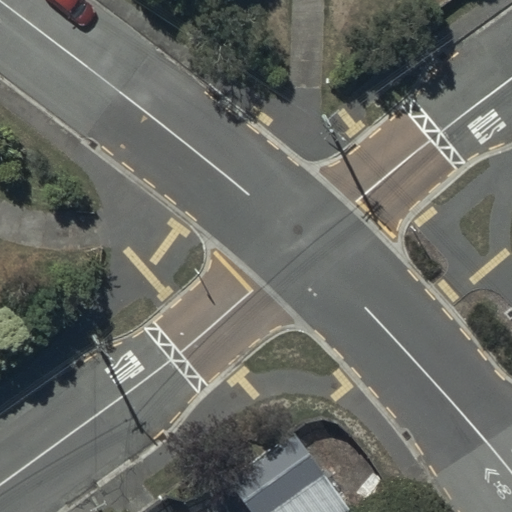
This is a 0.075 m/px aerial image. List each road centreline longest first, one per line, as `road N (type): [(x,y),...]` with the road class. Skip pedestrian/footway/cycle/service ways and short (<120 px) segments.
road 1 (residential): [(0,488),(184,354),(308,243)]
road 2 (residential): [(308,243),(0,5)]
road 3 (residential): [(511,466),(308,243)]
road 4 (residential): [(308,243),(420,145),(511,79)]
